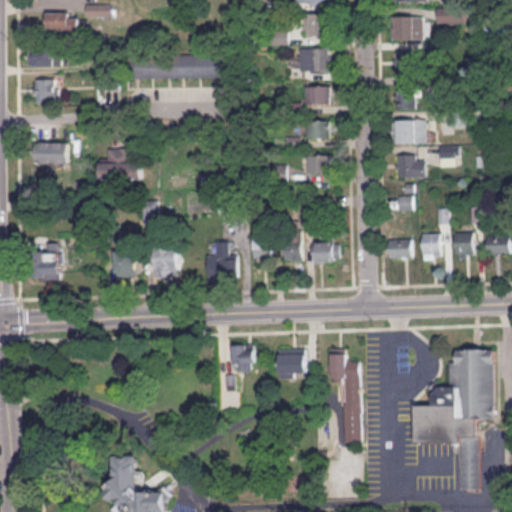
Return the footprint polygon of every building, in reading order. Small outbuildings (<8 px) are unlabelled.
[(88,16),(112,16),(112,3),(88,3),(88,16)] [(469,6),(439,6),(439,23),(469,23),(469,6)] [(80,11),(49,11),(49,30),(80,30),(80,11)] [(327,12),(306,12),(306,34),(327,34),(327,12)] [(431,38),(431,15),(396,15),(396,38),(431,38)] [(274,44),(291,44),(291,28),(274,28),(274,44)] [(63,65),(63,46),(34,46),(34,65),(63,65)] [(330,47),(300,47),(300,69),(330,69),(330,47)] [(416,50),(398,50),(398,72),(416,72),(416,50)] [(231,77),(231,53),(129,53),(129,77),(231,77)] [(37,100),(58,100),(58,78),(37,78),(37,100)] [(332,85),(308,85),(308,102),(332,102),(332,85)] [(417,106),(417,85),(398,85),(398,106),(417,106)] [(428,118),(395,118),(395,141),(428,141),(428,118)] [(333,136),(333,119),(308,119),(308,136),(333,136)] [(71,141),(38,141),(37,162),(71,162),(71,141)] [(442,156),(461,156),(461,144),(442,144),(442,156)] [(142,178),(142,160),(132,160),(132,147),(110,147),(110,160),(102,160),(102,178),(142,178)] [(309,171),(332,171),(332,154),(309,154),(309,171)] [(398,175),(428,175),(428,154),(398,154),(398,175)] [(305,259),(305,230),(287,230),(287,259),(305,259)] [(476,256),(476,230),(459,230),(459,256),(476,256)] [(426,258),(443,258),(443,231),(426,231),(426,258)] [(256,259),(275,259),(275,232),(256,232),(256,259)] [(489,253),(511,253),(511,233),(489,234),(489,253)] [(392,237),(392,256),(415,256),(415,237),(392,237)] [(343,260),(343,239),(316,239),(316,260),(343,260)] [(209,277),(239,276),(239,251),(229,251),(229,240),(217,240),(217,252),(208,252),(209,277)] [(47,242),(47,251),(38,251),(38,278),(63,278),(63,242),(47,242)] [(157,275),(179,275),(179,245),(157,245),(157,275)] [(137,250),(117,250),(117,272),(137,272),(137,250)] [(234,369),(256,369),(256,343),(234,343),(234,369)] [(418,441),(462,441),(462,488),(481,487),(481,417),(497,417),(497,348),(458,348),(458,361),(452,361),(452,385),(435,385),(435,403),(418,403),(418,441)] [(281,376),(308,376),(308,352),(281,352),(281,376)] [(364,441),(362,360),(350,360),(350,352),(334,353),(334,381),(345,381),(346,441),(364,441)] [(143,489),(140,455),(118,457),(121,481),(110,482),(112,500),(118,499),(118,511),(157,511),(172,510),(170,486),(143,489)]
